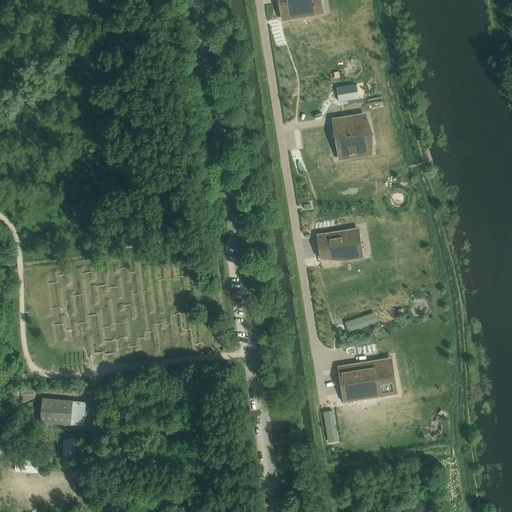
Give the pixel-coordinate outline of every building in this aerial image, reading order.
[(278,0),(282,22),(307,17),(324,14),(321,0),(278,0)] [(367,119),(333,124),(338,156),(369,151),(366,135),(369,135),(367,119)] [(335,231),(317,234),(321,259),(333,257),(338,257),(339,259),(364,255),(360,230),(336,234),(335,231)] [(378,322),(374,313),(345,322),(349,332),(378,322)] [(361,363),(338,366),(344,402),(398,394),(392,358),(361,363)] [(34,383),(23,384),(23,393),(34,392),(34,383)] [(43,399),(41,423),(71,425),(72,401),(43,399)] [(334,411),(324,413),(328,443),(338,441),(334,411)]
